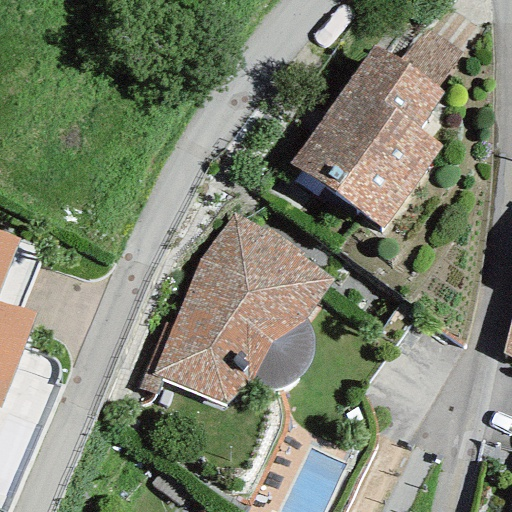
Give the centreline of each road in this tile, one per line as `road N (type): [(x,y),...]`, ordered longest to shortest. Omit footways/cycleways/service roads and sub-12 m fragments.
road 1 (residential): [(30,511),(83,389),(253,64),(309,0)]
road 2 (residential): [(511,0),(509,133),(487,329),(445,511)]
